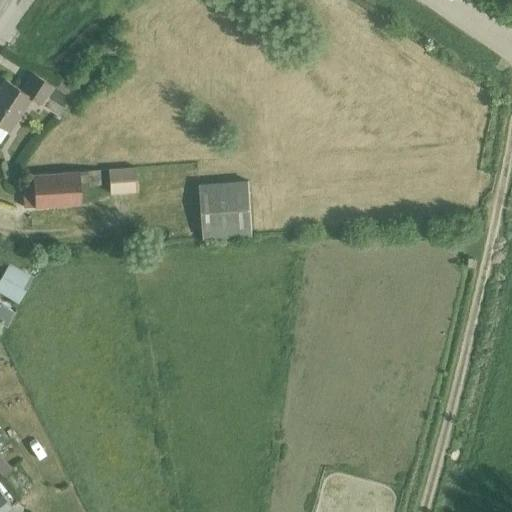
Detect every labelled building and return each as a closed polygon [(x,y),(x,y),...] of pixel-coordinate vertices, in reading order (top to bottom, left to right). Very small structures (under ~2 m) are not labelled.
[(41,105),(52,87),(31,73),(20,90),(4,80),(0,86),(0,125),(8,131),(30,98),(41,105)] [(137,193),(137,188),(136,168),(108,170),(110,194),(137,193)] [(99,170),(79,172),(32,175),(32,182),(22,183),(24,208),(81,204),(80,187),(101,185),(99,170)] [(199,185),(204,238),(252,235),(248,182),(199,185)] [(30,280),(18,273),(7,294),(18,300),(30,280)] [(0,489),(0,511),(12,504),(0,489)]
